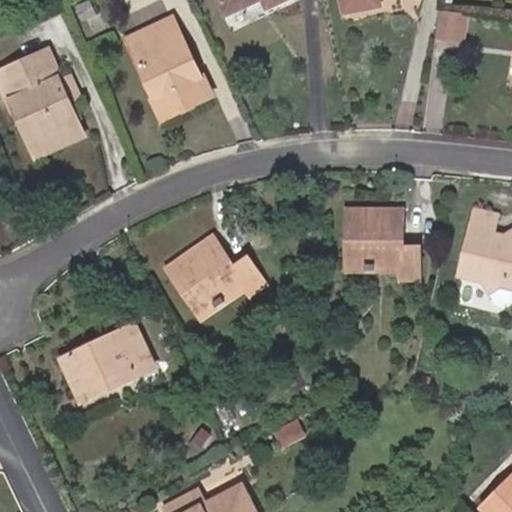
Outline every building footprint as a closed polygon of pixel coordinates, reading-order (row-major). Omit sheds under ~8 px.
[(130,26),(156,86),(167,82),(175,103),(211,87),(176,6),(130,26)] [(464,13),(437,10),(433,37),(460,40),(464,13)] [(2,65),(14,93),(24,89),(40,129),(79,113),(71,94),(61,72),(49,44),(2,65)] [(73,68),(61,72),(71,94),(82,89),(73,68)] [(167,82),(156,86),(165,107),(175,103),(167,82)] [(24,89),(14,93),(37,145),(84,125),(79,113),(40,129),(24,89)] [(486,199),(481,220),(502,225),(506,205),(486,199)] [(373,260),(386,260),(385,254),(412,254),(412,236),(410,202),(356,202),(356,254),(373,255),(373,260)] [(511,227),(502,225),(481,220),(469,267),(487,272),(494,281),(506,277),(511,278),(511,227)] [(222,298),(233,291),(229,286),(251,272),(254,277),(256,281),(272,270),(255,245),(240,254),(221,226),(175,256),(205,302),(218,293),(222,298)] [(412,254),(412,259),(412,269),(430,267),(428,236),(412,236),(412,254)] [(229,286),(233,291),(254,277),(251,272),(229,286)] [(501,289),(511,292),(511,278),(506,277),(494,281),(501,289)] [(208,306),(222,298),(218,293),(205,302),(208,306)] [(121,363),(125,371),(161,354),(139,310),(67,345),(84,379),(121,363)] [(89,388),(125,371),(121,363),(84,379),(89,388)] [(268,511),(272,510),(252,472),(215,490),(209,477),(175,495),(183,508),(178,510),(178,511),(268,511)] [(487,511),(511,511),(511,478),(483,508),(487,511)]
